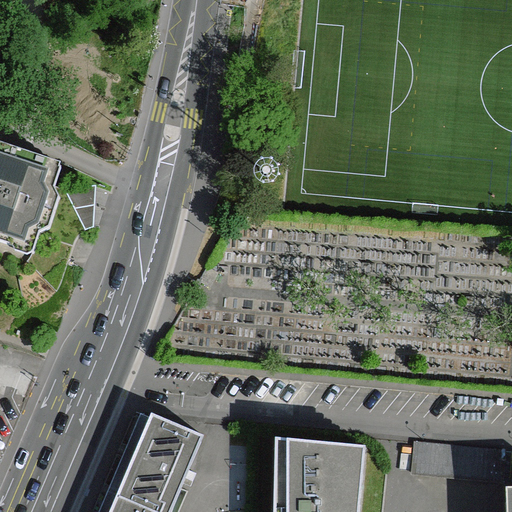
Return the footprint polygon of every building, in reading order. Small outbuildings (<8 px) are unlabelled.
[(61,170),(0,149),(0,241),(34,253),(41,233),(50,229),(60,199),(55,190),(61,170)] [(98,207),(99,187),(69,194),(89,232),(97,229),(98,207)] [(80,239),(89,232),(69,194),(52,240),(77,248),(80,239)] [(0,387),(24,395),(36,374),(0,364),(0,387)] [(171,511),(203,437),(153,415),(119,496),(154,511),(171,511)] [(363,511),(369,447),(279,438),(276,511),(363,511)] [(413,473),(504,482),(506,450),(415,442),(413,473)] [(154,511),(119,496),(112,511),(154,511)]
